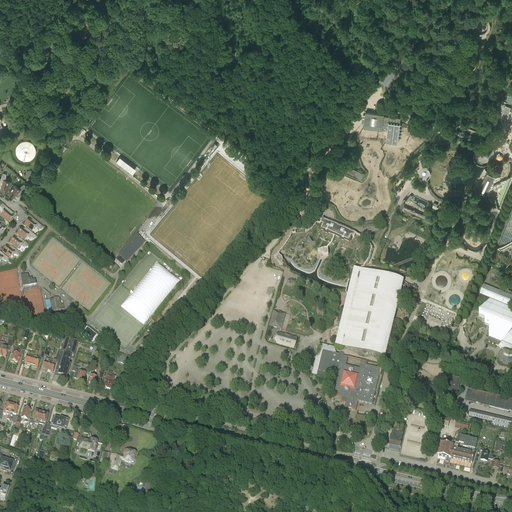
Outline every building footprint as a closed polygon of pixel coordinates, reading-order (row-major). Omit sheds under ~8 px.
[(388,87),(397,76),(390,71),(381,81),(388,87)] [(505,121),(511,103),(507,102),(501,99),(494,117),(505,121)] [(365,112),(363,128),(378,129),(382,130),(382,129),(387,130),(386,142),(397,143),(400,126),(400,123),(397,123),(397,117),(393,117),(393,115),(389,115),(389,116),(384,116),(384,114),(375,113),(365,112)] [(31,142),(28,141),(25,140),(22,141),(19,142),(17,144),(15,147),(15,150),(15,153),(16,156),(18,158),(21,160),(24,161),(27,161),(30,160),(32,158),(34,156),(35,153),(36,150),(35,147),(33,144),(31,142)] [(334,148),(329,152),(335,159),(340,155),(334,148)] [(136,169),(120,157),(116,162),(132,174),(136,169)] [(342,164),(339,170),(362,179),(364,174),(342,164)] [(6,174),(2,173),(0,180),(0,186),(1,187),(1,189),(2,190),(2,191),(4,191),(5,191),(6,191),(7,191),(10,182),(6,181),(6,174)] [(486,174),(478,192),(486,196),(491,185),(494,178),(486,174)] [(26,187),(23,185),(18,188),(15,185),(8,193),(9,194),(10,195),(10,196),(11,196),(12,197),(13,196),(13,197),(15,195),(18,197),(26,187)] [(511,201),(498,238),(496,242),(498,244),(500,246),(502,248),(504,247),(506,246),(508,245),(509,244),(511,243),(511,242),(511,201)] [(12,214),(2,205),(0,207),(3,213),(0,217),(8,223),(9,222),(10,222),(11,221),(12,220),(12,219),(12,218),(10,216),(12,214)] [(149,228),(152,230),(164,214),(161,211),(149,228)] [(43,228),(33,219),(30,222),(28,220),(28,221),(27,221),(26,222),(25,222),(25,223),(25,224),(25,225),(24,226),(32,232),(35,228),(41,231),(43,228)] [(356,233),(323,220),(322,224),(324,224),(322,229),(335,235),(350,241),(352,236),(354,237),(356,233)] [(466,223),(460,225),(464,232),(469,229),(466,223)] [(35,237),(25,228),(23,231),(21,229),(20,230),(19,230),(18,231),(17,232),(17,233),(17,234),(24,241),(27,237),(33,239),(35,237)] [(125,263),(126,264),(145,244),(137,236),(118,256),(119,257),(115,260),(121,266),(125,263)] [(28,246),(18,237),(16,240),(14,238),(13,239),(12,239),(11,240),(10,241),(10,242),(10,243),(17,249),(20,246),(26,248),(28,246)] [(20,254),(10,246),(9,249),(6,247),(6,248),(5,248),(4,248),(3,249),(3,250),(3,251),(2,252),(10,258),(13,255),(17,256),(20,254)] [(8,259),(0,252),(0,261),(1,260),(6,262),(8,259)] [(337,341),(336,346),(359,351),(364,356),(368,354),(385,358),(385,356),(392,329),(394,321),(400,296),(403,282),(382,276),(380,273),(376,272),(373,274),(358,271),(354,270),(352,281),(345,307),(344,311),(342,322),(341,324),(340,327),(337,341)] [(28,279),(27,275),(22,276),(21,276),(23,287),(36,285),(35,280),(32,281),(31,278),(28,279)] [(409,290),(408,292),(415,295),(417,288),(411,286),(409,290)] [(478,312),(478,317),(484,320),(484,326),(489,328),(488,328),(488,337),(498,341),(497,343),(499,344),(500,342),(501,343),(511,330),(511,309),(494,302),(495,302),(495,301),(511,308),(511,297),(503,293),(496,291),(487,287),(484,286),(483,287),(483,288),(482,290),(481,292),(480,295),(490,299),(493,300),(492,301),(489,300),(478,312)] [(61,305),(59,298),(49,300),(52,312),(64,310),(63,304),(61,305)] [(274,310),(269,326),(281,330),(286,314),(274,310)] [(86,323),(74,314),(71,318),(82,327),(86,323)] [(443,322),(430,317),(426,325),(427,325),(440,330),(443,322)] [(438,329),(427,324),(426,327),(426,328),(437,333),(438,331),(438,329)] [(99,335),(88,326),(82,333),(94,342),(99,335)] [(41,330),(32,327),(30,334),(39,336),(41,330)] [(488,337),(486,342),(498,347),(499,349),(500,351),(501,351),(500,351),(499,352),(499,353),(498,354),(498,355),(498,356),(498,357),(498,358),(498,359),(498,360),(499,360),(499,361),(500,362),(501,363),(502,364),(511,367),(511,330),(501,343),(500,342),(499,344),(497,343),(498,341),(488,337)] [(280,333),(277,344),(293,348),(296,338),(280,333)] [(422,335),(418,343),(422,345),(423,342),(434,347),(435,345),(439,347),(441,342),(430,338),(430,339),(422,335)] [(59,357),(58,362),(54,376),(66,379),(69,369),(67,369),(70,359),(73,360),(78,341),(65,338),(63,345),(60,355),(59,357)] [(5,343),(0,341),(0,356),(2,357),(5,357),(7,352),(10,353),(13,342),(9,341),(7,346),(5,345),(5,343)] [(12,353),(10,361),(10,362),(14,363),(14,362),(17,363),(18,360),(19,360),(20,355),(23,356),(25,350),(21,349),(20,352),(17,351),(17,350),(14,349),(12,353)] [(323,351),(317,377),(325,379),(326,376),(337,378),(337,375),(341,365),(343,356),(323,351)] [(31,366),(33,357),(29,356),(30,353),(28,352),(24,364),(31,366)] [(53,373),(56,362),(58,362),(59,357),(60,355),(57,354),(55,359),(54,359),(53,361),(51,360),(47,372),(53,373)] [(135,359),(119,354),(117,362),(133,367),(135,359)] [(33,357),(31,366),(33,366),(32,367),(37,369),(39,359),(33,357)] [(42,370),(47,372),(51,360),(45,359),(42,370)] [(337,378),(335,390),(339,391),(338,396),(347,399),(346,405),(345,408),(355,410),(358,401),(372,404),(375,392),(379,376),(381,376),(383,369),(361,364),(360,369),(341,363),(338,376),(337,378)] [(77,367),(73,366),(72,372),(75,372),(74,379),(84,382),(86,374),(76,371),(77,367)] [(102,369),(99,368),(97,375),(98,375),(97,376),(94,375),(93,377),(90,376),(88,383),(95,385),(96,380),(98,381),(102,369)] [(102,381),(101,382),(100,382),(99,386),(102,387),(102,388),(103,388),(103,389),(105,389),(106,389),(111,390),(113,382),(115,374),(105,371),(102,381)] [(457,394),(460,381),(461,379),(451,377),(448,391),(457,394)] [(467,391),(465,401),(511,411),(511,400),(467,391)] [(8,415),(9,415),(9,413),(11,406),(12,405),(5,403),(3,412),(0,411),(0,410),(0,419),(1,420),(3,414),(8,415)] [(11,406),(9,413),(16,415),(18,407),(12,405),(11,406)] [(18,429),(20,424),(21,419),(25,420),(24,422),(27,423),(30,411),(27,410),(28,409),(24,408),(24,409),(23,409),(21,418),(18,418),(17,423),(16,423),(15,428),(18,429)] [(38,425),(39,424),(42,413),(35,411),(32,421),(33,421),(32,421),(30,421),(27,431),(29,432),(31,428),(33,428),(34,424),(38,425)] [(468,417),(492,423),(491,427),(498,429),(511,432),(511,421),(470,411),(468,417)] [(47,415),(42,413),(39,424),(44,425),(44,428),(43,428),(41,435),(45,436),(48,425),(45,424),(47,415)] [(443,418),(439,416),(437,422),(438,423),(438,424),(448,427),(450,419),(447,418),(447,420),(443,419),(443,418)] [(48,425),(45,436),(48,437),(51,427),(57,429),(57,428),(59,419),(53,417),(51,425),(48,424),(48,425)] [(59,419),(57,428),(65,430),(68,420),(60,418),(59,419)] [(469,424),(456,421),(455,427),(468,431),(469,424)] [(401,442),(404,431),(402,431),(402,429),(397,427),(397,429),(396,429),(394,429),(393,431),(392,431),(389,445),(400,448),(401,442)] [(74,433),(65,431),(63,436),(63,438),(66,439),(67,437),(73,438),(74,433)] [(441,444),(438,456),(446,458),(445,463),(445,464),(445,465),(445,466),(446,466),(447,466),(448,466),(448,464),(450,459),(451,459),(472,464),(478,441),(461,436),(459,443),(442,439),(441,444)] [(90,441),(81,439),(78,447),(82,448),(83,447),(87,449),(87,450),(87,451),(88,451),(93,453),(94,453),(94,452),(95,449),(96,450),(96,449),(97,448),(97,447),(97,446),(96,445),(97,442),(90,439),(90,441)] [(505,446),(505,443),(497,441),(495,450),(499,451),(498,454),(507,456),(508,453),(502,452),(501,451),(503,446),(505,446)] [(484,449),(481,448),(480,450),(482,451),(480,460),(487,462),(488,459),(492,460),(493,459),(493,458),(492,457),(489,456),(490,453),(484,451),(484,449)] [(132,451),(130,450),(130,451),(129,451),(125,450),(123,457),(120,456),(116,455),(112,454),(108,468),(117,470),(118,465),(119,466),(121,459),(133,462),(135,452),(132,452),(132,451)] [(101,457),(98,466),(106,468),(108,459),(101,457)] [(13,462),(7,460),(3,471),(6,472),(7,471),(10,472),(12,465),(15,467),(17,460),(14,459),(13,462)] [(1,490),(0,489),(0,498),(5,500),(9,488),(4,487),(4,488),(2,487),(1,490)]
